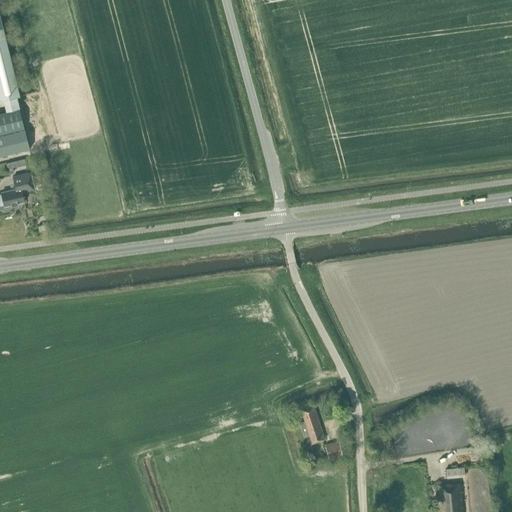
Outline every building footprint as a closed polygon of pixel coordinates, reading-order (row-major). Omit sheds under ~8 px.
[(0,100),(3,100),(6,110),(19,107),(16,96),(19,96),(5,36),(4,36),(2,27),(2,26),(0,17),(0,100)] [(0,112),(0,156),(30,149),(24,129),(0,134),(24,128),(19,108),(0,112)] [(35,189),(31,172),(12,176),(15,189),(1,192),(2,194),(0,194),(0,206),(4,205),(5,206),(24,201),(22,193),(35,189)] [(324,439),(313,405),(301,410),(305,421),(299,423),(303,437),(309,435),(312,443),(324,439)] [(339,441),(324,444),(328,459),(342,455),(339,441)] [(446,479),(465,477),(464,467),(445,469),(446,479)] [(462,511),(459,483),(438,485),(441,510),(442,510),(442,511),(462,511)]
